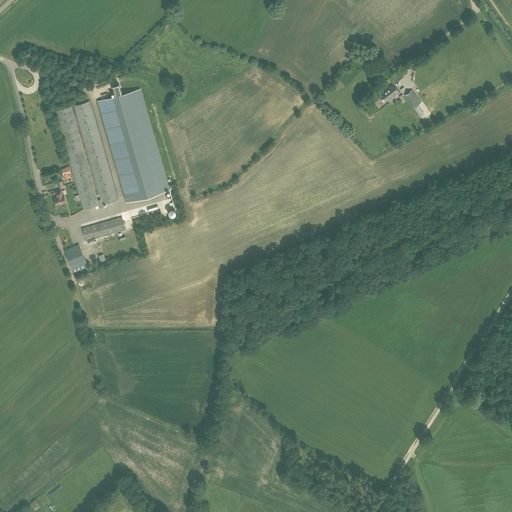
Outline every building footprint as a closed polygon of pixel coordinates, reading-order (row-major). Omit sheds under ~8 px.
[(395,83),(403,77),(398,71),(390,77),(394,84),(395,83)] [(392,97),(399,92),(393,84),(386,89),(386,90),(381,94),(386,101),(391,97),(392,97)] [(96,101),(124,198),(126,203),(170,191),(140,89),(96,101)] [(413,108),(421,102),(412,90),(404,95),(413,108)] [(118,200),(89,101),(74,105),(101,199),(98,200),(71,106),(56,110),(84,209),(99,205),(99,208),(104,207),(103,204),(118,200)] [(419,106),(415,109),(420,117),(424,114),(419,106)] [(71,172),(69,166),(66,167),(66,168),(62,169),(63,175),(64,174),(65,179),(69,178),(67,173),(71,172)] [(63,195),(61,190),(55,191),(56,196),(57,196),(57,197),(54,198),(55,205),(66,202),(64,195),(63,195)] [(134,222),(132,216),(162,209),(163,212),(169,210),(165,196),(144,201),(146,208),(124,213),(127,226),(133,225),(133,222),(134,222)] [(126,229),(122,217),(82,228),(85,241),(126,229)] [(88,266),(79,244),(64,251),(73,272),(88,266)]
